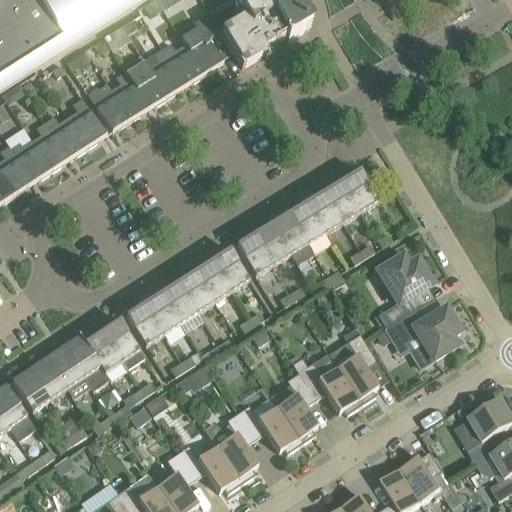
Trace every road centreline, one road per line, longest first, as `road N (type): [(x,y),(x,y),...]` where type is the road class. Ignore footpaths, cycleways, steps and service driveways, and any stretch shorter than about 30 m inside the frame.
road 1 (residential): [(56,288),(36,235),(79,193),(145,149),(236,94),(259,90),(292,103),(311,122)]
road 2 (residential): [(311,122),(321,146),(317,169),(116,296),(76,300),(56,288)]
road 3 (residential): [(511,348),(361,95)]
road 4 (residential): [(283,511),(511,358)]
road 5 (residential): [(361,95),(511,14)]
